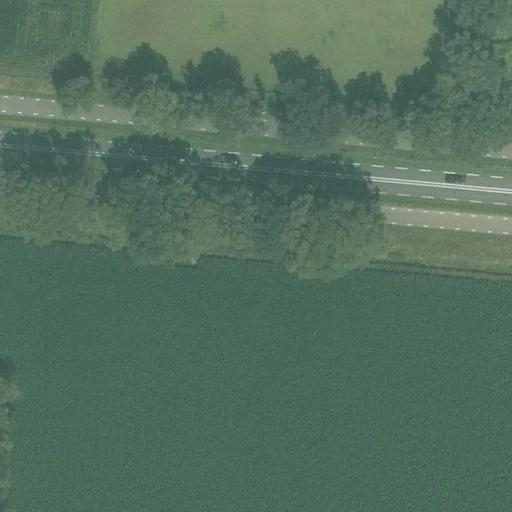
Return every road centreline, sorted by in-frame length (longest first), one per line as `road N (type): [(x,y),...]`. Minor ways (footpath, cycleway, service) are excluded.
road 1 (unclassified): [(511,153),(0,104)]
road 2 (primary): [(511,194),(0,148)]
road 3 (unclassified): [(511,229),(0,185)]
